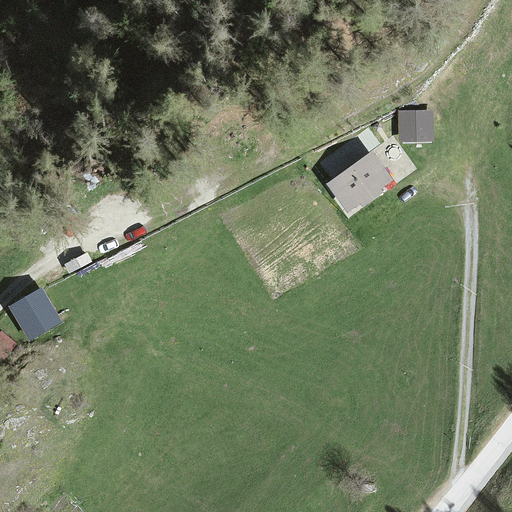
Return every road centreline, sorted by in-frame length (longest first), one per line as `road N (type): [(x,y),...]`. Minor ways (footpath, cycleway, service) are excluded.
road 1 (track): [(468,96),(472,253),(461,494)]
road 2 (track): [(0,303),(41,267),(309,136)]
